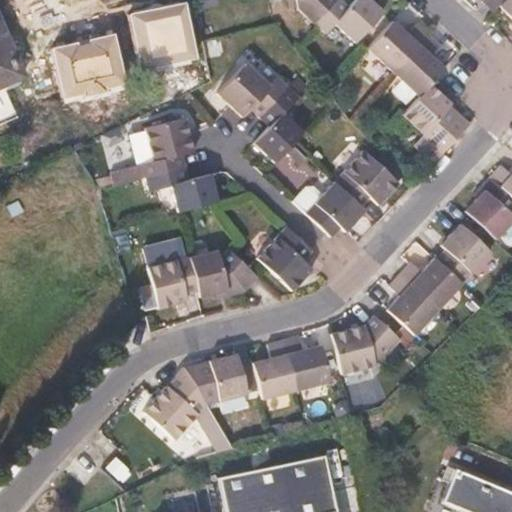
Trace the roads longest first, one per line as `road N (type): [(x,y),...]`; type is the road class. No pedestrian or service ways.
road 1 (residential): [(355,278),(322,310),(145,361),(67,433),(5,511)]
road 2 (residential): [(511,114),(355,278)]
road 3 (residential): [(217,148),(355,278)]
